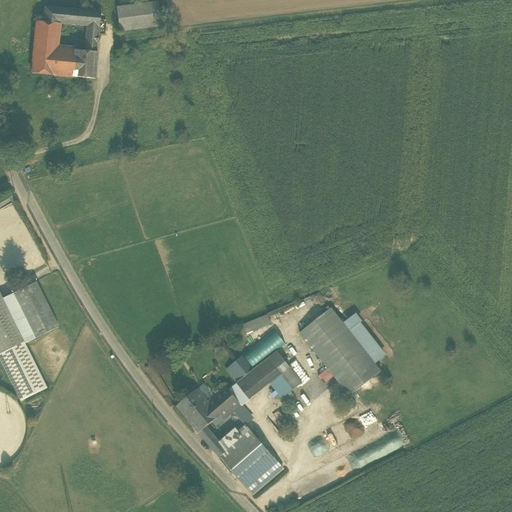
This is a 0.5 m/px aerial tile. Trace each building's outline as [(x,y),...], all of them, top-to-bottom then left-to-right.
[(116,8),(119,32),(159,26),(156,3),(116,8)] [(59,24),(86,27),(99,28),(100,12),(44,7),(43,22),(59,24)] [(31,74),(53,75),(56,49),(59,24),(43,22),(36,22),(31,74)] [(86,27),(86,35),(98,36),(99,28),(86,27)] [(98,43),(98,36),(86,35),(85,43),(98,43)] [(85,43),(84,52),(97,53),(98,43),(85,43)] [(74,51),(56,49),(53,75),(73,77),(74,51)] [(95,79),(97,53),(84,52),(74,51),(73,77),(95,79)] [(35,282),(2,299),(24,344),(58,327),(35,282)] [(0,355),(24,344),(2,299),(0,295),(0,355)] [(381,372),(375,364),(344,325),(331,309),(300,334),(350,396),(381,372)] [(243,326),(247,334),(250,333),(272,324),(268,316),(243,326)] [(353,317),(344,325),(375,364),(384,356),(353,317)] [(46,389),(24,344),(0,355),(0,360),(20,401),(46,389)] [(277,352),(269,358),(294,389),(302,383),(277,352)] [(241,358),(247,365),(252,361),(246,353),(241,358)] [(234,379),(237,382),(251,370),(247,365),(241,358),(237,361),(227,370),(234,379)] [(282,399),(294,389),(269,358),(260,364),(273,380),(269,383),(282,399)] [(273,380),(260,364),(254,370),(251,370),(237,382),(237,383),(249,400),(269,383),(273,380)] [(249,400),(237,383),(229,390),(241,406),(249,400)] [(204,384),(197,390),(202,396),(209,390),(204,384)] [(207,402),(202,396),(197,390),(196,389),(176,406),(198,433),(206,427),(220,416),(224,420),(233,412),(241,406),(229,390),(226,386),(214,396),(207,402)] [(214,396),(209,390),(202,396),(207,402),(214,396)] [(233,412),(244,425),(252,419),(241,406),(233,412)] [(198,433),(205,441),(213,435),(206,427),(198,433)] [(210,447),(219,458),(243,437),(237,430),(221,444),(218,441),(210,447)] [(250,431),(243,437),(219,458),(243,485),(252,495),(283,469),(250,431)] [(205,441),(210,447),(218,441),(213,435),(205,441)]
